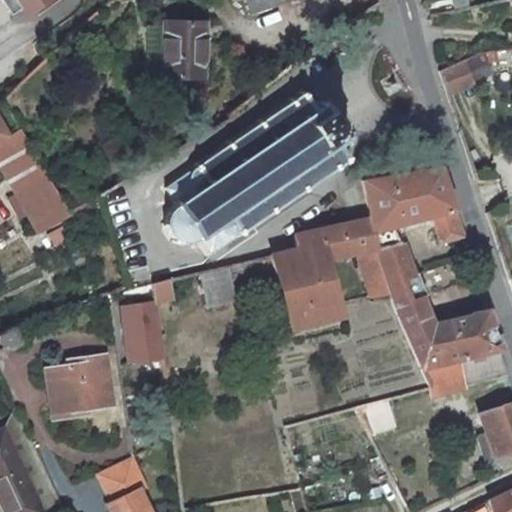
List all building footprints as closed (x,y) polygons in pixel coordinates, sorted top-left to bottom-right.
[(13,0),(21,12),(30,6),(35,13),(55,0),(13,0)] [(247,0),(252,13),(290,0),(247,0)] [(163,24),(162,78),(202,78),(203,25),(163,24)] [(463,58),(437,70),(445,95),(474,81),(463,58)] [(302,91),(163,188),(173,203),(170,205),(167,208),(164,214),(162,221),(162,224),(163,228),(166,235),(171,240),(174,242),(180,244),(187,244),(191,244),(194,242),(198,240),(207,255),(348,159),(337,142),(344,137),(319,102),(313,107),(302,91)] [(0,169),(37,232),(67,214),(18,131),(16,132),(8,136),(0,123),(0,169)] [(437,169),(408,174),(423,217),(429,216),(439,244),(460,237),(437,169)] [(423,217),(408,174),(362,183),(367,220),(374,261),(377,268),(385,292),(385,293),(419,369),(498,349),(485,311),(432,322),(392,225),(423,217)] [(367,220),(337,227),(342,255),(355,252),(372,249),(367,220)] [(295,250),(270,256),(290,328),(339,316),(324,260),(342,255),(337,227),(293,237),(295,250)] [(374,261),(372,249),(355,252),(362,272),(377,268),(374,261)] [(226,267),(199,273),(206,304),(233,298),(226,267)] [(377,268),(362,272),(370,296),(385,292),(377,268)] [(166,281),(149,285),(152,302),(169,299),(166,281)] [(159,330),(152,302),(121,309),(128,361),(162,356),(159,330)] [(10,332),(0,336),(0,338),(5,348),(15,343),(10,332)] [(419,369),(429,391),(431,396),(466,386),(465,384),(507,373),(498,349),(419,369)] [(79,365),(46,370),(54,418),(79,414),(78,409),(109,404),(102,357),(78,361),(79,365)] [(495,460),(511,454),(511,390),(497,397),(500,407),(479,414),(495,460)] [(384,411),(381,404),(355,410),(359,418),(384,411)] [(39,511),(2,432),(0,432),(0,496),(7,511),(39,511)] [(131,457),(97,473),(111,502),(107,504),(110,511),(150,511),(139,489),(145,486),(131,457)] [(511,511),(511,489),(488,502),(467,511),(511,511)] [(292,511),(301,511),(307,510),(300,490),(287,495),(292,511)]
